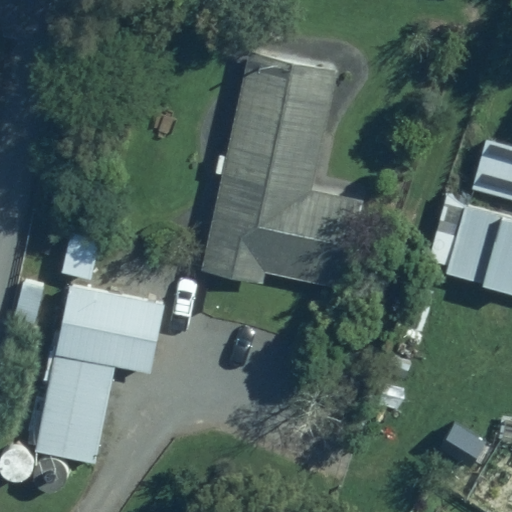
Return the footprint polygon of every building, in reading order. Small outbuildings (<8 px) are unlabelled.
[(339,74),(250,57),(206,277),(266,289),(269,277),(345,292),(362,204),(315,194),(339,74)] [(511,146),(510,146),(497,199),(511,202),(511,146)] [(511,220),(441,204),(438,204),(424,263),(450,269),(448,276),(486,285),(484,293),(511,299),(511,220)] [(99,232),(55,232),(56,261),(67,260),(68,277),(99,276),(99,232)] [(167,301),(55,287),(32,457),(103,466),(115,370),(157,376),(167,301)]
